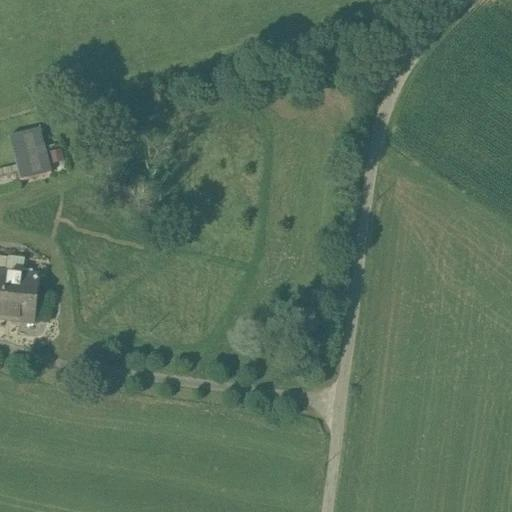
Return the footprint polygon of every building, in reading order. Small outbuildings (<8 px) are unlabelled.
[(40,130),(8,138),(17,171),(20,182),(51,174),(43,142),(40,130)] [(60,150),(49,153),(51,162),(63,159),(60,150)] [(0,187),(20,182),(17,171),(0,176),(0,187)] [(0,257),(0,273),(22,277),(24,261),(0,257)] [(22,277),(0,273),(0,319),(34,324),(40,279),(22,277)]
